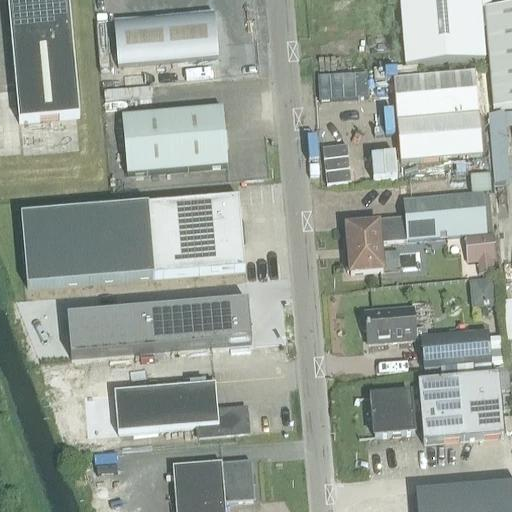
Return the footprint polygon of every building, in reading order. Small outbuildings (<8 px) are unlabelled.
[(79,119),(67,0),(55,0),(7,5),(18,125),(79,119)] [(483,62),(478,0),(398,0),(403,68),(483,62)] [(511,110),(511,9),(484,12),(492,112),(511,110)] [(117,70),(217,61),(213,17),(113,25),(117,70)] [(474,76),(393,83),(396,123),(477,116),(474,76)] [(227,170),(222,111),(121,120),(126,178),(227,170)] [(477,116),(396,124),(399,166),(482,159),(477,116)] [(349,172),(339,173),(339,181),(360,180),(359,165),(348,166),(349,172)] [(348,260),(345,260),(346,274),(349,274),(349,277),(382,274),(380,246),(486,237),(482,197),(402,204),(404,224),(345,229),(348,260)] [(238,201),(229,202),(19,219),(25,291),(244,273),(238,201)] [(495,263),(492,237),(464,239),(466,266),(477,265),(478,278),(493,276),(492,263),(495,263)] [(496,310),(493,283),(468,285),(471,312),(496,310)] [(247,306),(207,309),(209,329),(249,326),(247,306)] [(207,309),(187,311),(190,351),(210,350),(209,329),(207,309)] [(187,311),(147,314),(150,355),(190,351),(187,311)] [(374,346),(414,343),(420,342),(426,341),(425,331),(413,332),(412,312),(372,316),(374,346)] [(147,314),(106,317),(110,358),(150,355),(147,314)] [(106,317),(86,319),(90,360),(110,358),(106,317)] [(86,319),(66,321),(70,361),(90,360),(86,319)] [(249,326),(209,329),(210,350),(251,346),(249,326)] [(426,341),(420,342),(423,373),(470,369),(471,378),(491,376),(490,367),(488,336),(426,341)] [(491,376),(471,378),(471,381),(417,386),(422,447),(503,440),(498,378),(491,379),(491,376)] [(217,415),(214,388),(114,396),(117,437),(197,431),(198,440),(246,436),(244,413),(217,415)] [(415,439),(414,399),(374,400),(375,440),(415,439)] [(230,466),(172,471),(175,511),(224,511),(224,507),(253,505),(250,465),(230,466)] [(415,511),(511,511),(511,486),(414,495),(415,511)]
